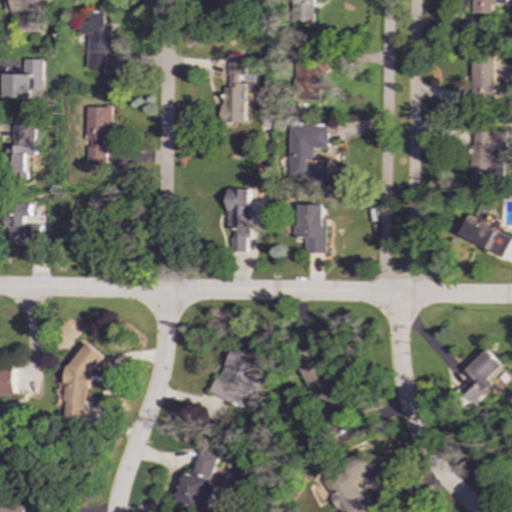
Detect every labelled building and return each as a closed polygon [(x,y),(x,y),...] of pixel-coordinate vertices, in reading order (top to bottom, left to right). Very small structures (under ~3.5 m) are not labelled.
[(42,31),(42,0),(5,0),(5,13),(18,13),(18,31),(42,31)] [(292,0),(292,24),(314,24),(314,0),(292,0)] [(473,0),(474,14),(495,13),(495,4),(506,4),(506,0),(473,0)] [(87,68),(106,68),(106,53),(110,53),(111,23),(105,23),(105,12),(89,11),(89,23),(79,23),(79,34),(88,34),(87,68)] [(319,101),(319,52),(298,52),(298,100),(319,101)] [(472,57),(473,99),(495,98),(494,57),(472,57)] [(43,91),(43,60),(24,59),(23,74),(4,74),(3,98),(31,99),(31,91),(43,91)] [(245,122),(245,59),(226,59),(225,122),(245,122)] [(86,107),(86,146),(109,146),(109,107),(86,107)] [(289,179),(317,179),(317,162),(314,162),(314,148),(328,148),(328,126),(290,125),(289,179)] [(12,126),(13,168),(27,168),(26,156),(35,155),(34,126),(12,126)] [(507,150),(507,130),(471,130),(471,183),(494,183),(493,150),(507,150)] [(87,147),(87,163),(106,163),(106,148),(87,147)] [(249,189),(228,189),(227,230),(232,230),(232,252),(248,252),(249,189)] [(300,205),(300,224),(294,224),(294,238),(305,238),(305,253),(326,253),(327,205),(300,205)] [(23,225),(23,211),(5,211),(4,228),(8,228),(8,237),(23,238),(23,242),(30,242),(30,252),(44,252),(45,225),(23,225)] [(511,237),(470,217),(460,238),(503,258),(511,237)] [(96,349),(75,346),(65,416),(87,419),(96,349)] [(211,393),(244,410),(267,363),(234,347),(211,393)] [(468,370),(474,376),(462,388),(475,402),(495,383),(492,380),(505,367),(489,350),(468,370)] [(0,395),(16,395),(15,365),(0,365),(0,395)] [(210,511),(224,471),(217,469),(221,457),(202,451),(193,476),(185,473),(176,500),(210,511)] [(340,511),(370,511),(357,480),(375,472),(368,458),(325,478),(340,511)]
